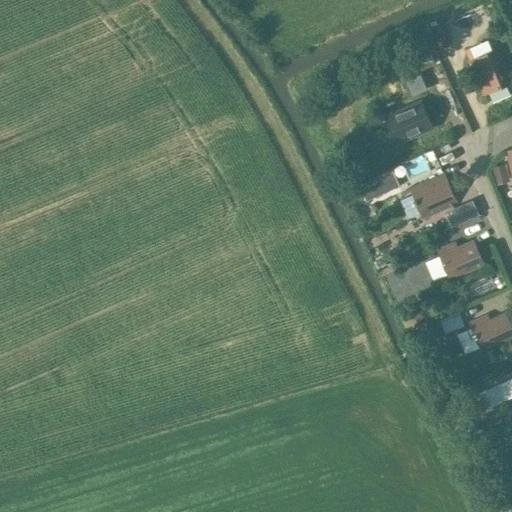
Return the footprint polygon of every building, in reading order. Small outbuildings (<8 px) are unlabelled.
[(442,20),(432,24),(435,31),(445,27),(442,20)] [(411,42),(404,46),(407,53),(415,49),(411,42)] [(511,81),(498,48),(468,61),(483,94),(511,81)] [(426,89),(420,75),(407,80),(413,94),(426,89)] [(431,127),(421,102),(385,117),(395,142),(431,127)] [(435,166),(429,151),(399,163),(405,178),(435,166)] [(504,164),(492,168),(496,181),(508,178),(504,164)] [(456,203),(443,174),(410,189),(423,218),(456,203)] [(380,177),(362,185),(369,202),(387,194),(380,177)] [(472,197),(444,210),(452,227),(480,215),(472,197)] [(484,265),(473,241),(457,248),(455,243),(438,250),(451,280),(484,265)] [(426,305),(413,311),(418,324),(432,318),(426,305)] [(445,332),(465,324),(459,311),(440,318),(445,332)] [(487,315),(470,323),(483,352),(511,338),(511,327),(506,313),(489,321),(487,315)] [(511,394),(511,378),(479,393),(485,406),(511,394)] [(511,482),(494,490),(499,501),(511,495),(511,482)]
